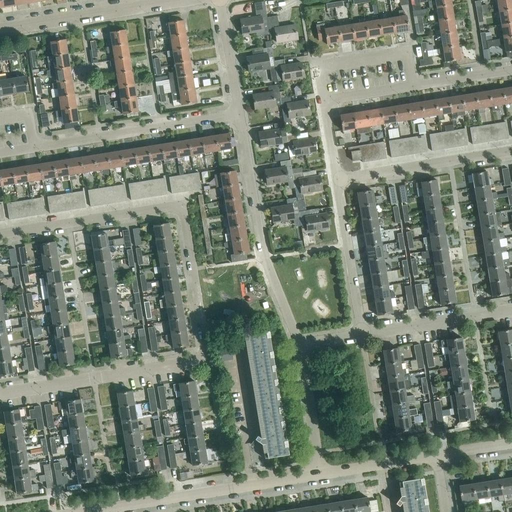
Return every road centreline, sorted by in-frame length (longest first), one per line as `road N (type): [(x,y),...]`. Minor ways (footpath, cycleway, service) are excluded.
road 1 (residential): [(0,234),(179,210),(207,358),(0,394)]
road 2 (residential): [(299,344),(262,256),(237,113)]
road 3 (residential): [(318,474),(81,511)]
road 4 (residential): [(36,147),(237,113)]
road 5 (unclassified): [(0,30),(182,0)]
road 6 (residential): [(338,179),(511,150)]
road 7 (residential): [(322,101),(317,66),(407,52),(412,86)]
road 8 (residential): [(363,332),(338,179)]
road 9 (residential): [(511,308),(363,332)]
road 10 (residential): [(318,474),(299,344)]
